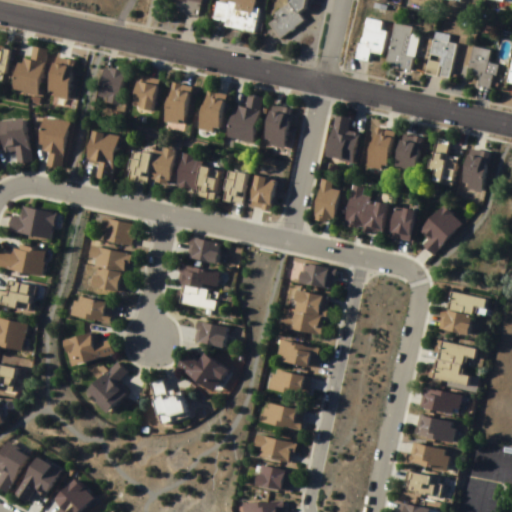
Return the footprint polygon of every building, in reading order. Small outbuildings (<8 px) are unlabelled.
[(198,18),(201,0),(166,0),(166,1),(177,3),(175,13),(198,18)] [(253,33),(259,0),(236,0),(235,6),(217,2),(212,24),(253,33)] [(371,53),(381,56),(387,33),(381,31),(383,24),(366,19),(355,60),(368,64),(371,53)] [(386,66),(411,71),(414,58),(407,56),(413,29),(395,25),(386,66)] [(457,46),(449,44),(450,37),(435,33),(430,56),(442,59),(440,65),(430,63),(427,74),(449,79),(457,46)] [(11,90),(36,96),(47,52),(34,48),(30,62),(19,59),(11,90)] [(491,52),(474,48),(468,72),(481,75),(478,86),(492,90),(498,66),(488,64),(491,52)] [(46,97),(67,101),(75,63),(53,58),(46,97)] [(97,101),(119,105),(124,72),(103,69),(97,101)] [(148,113),(160,84),(140,75),(128,104),(148,113)] [(183,126),(190,87),(170,84),(164,123),(183,126)] [(198,129),(216,133),(226,96),(208,91),(198,129)] [(262,99),(249,96),(246,109),(235,107),(228,138),(253,144),(262,99)] [(263,145),(284,149),(292,110),(271,106),(263,145)] [(325,158),(352,165),(359,134),(348,132),(350,120),(335,116),(325,158)] [(0,123),(0,132),(3,153),(15,152),(17,166),(30,164),(24,120),(0,123)] [(62,170),(68,123),(42,120),(39,152),(49,154),(47,169),(62,170)] [(393,133),(373,130),(367,168),(387,171),(393,133)] [(98,165),(95,180),(111,183),(119,138),(91,133),(86,163),(98,165)] [(394,175),(415,178),(422,138),(401,135),(394,175)] [(427,181),(451,187),(457,159),(446,156),(449,143),(436,140),(427,181)] [(132,153),(126,182),(145,186),(146,181),(168,186),(174,153),(155,149),(153,157),(132,153)] [(481,194),(490,154),(469,150),(460,189),(481,194)] [(196,192),(196,199),(214,201),(217,171),(200,170),(201,158),(181,156),(177,190),(196,192)] [(247,177),(229,172),(222,201),(241,206),(247,177)] [(276,183),(256,177),(248,206),(268,212),(276,183)] [(333,223),(339,192),(331,190),(333,183),(320,181),(312,219),(333,223)] [(382,236),(387,206),(369,202),(371,191),(352,188),(344,229),(382,236)] [(50,212),(43,240),(14,233),(15,231),(2,228),(5,212),(14,214),(16,204),(50,212)] [(462,227),(443,207),(420,231),(430,241),(424,247),(433,256),(462,227)] [(410,242),(415,213),(394,209),(389,239),(410,242)] [(97,213),(131,219),(130,224),(133,225),(131,234),(127,233),(125,244),(99,239),(101,228),(94,226),(97,213)] [(217,240),(211,264),(180,255),(186,232),(217,240)] [(40,248),(35,278),(0,272),(1,268),(0,267),(0,251),(4,252),(6,242),(40,248)] [(85,243),(122,250),(119,269),(93,264),(95,257),(83,254),(85,243)] [(291,283),(294,271),(297,272),(301,260),(324,266),(318,290),(291,283)] [(205,289),(177,283),(179,271),(185,272),(186,265),(208,269),(205,289)] [(93,267),(115,272),(112,291),(86,286),(88,275),(91,275),(93,267)] [(23,307),(0,301),(0,281),(1,276),(28,282),(23,307)] [(310,333),(274,324),(277,314),(284,315),(285,308),(289,309),(290,302),(287,301),(291,288),(319,295),(310,333)] [(74,294),(108,301),(103,321),(66,313),(69,299),(73,300),(74,294)] [(467,338),(472,317),(443,311),(438,331),(467,338)] [(0,316),(23,320),(18,350),(0,346),(0,316)] [(192,342),(195,320),(222,324),(218,346),(192,342)] [(56,340),(86,331),(91,345),(104,340),(108,353),(67,366),(62,351),(60,352),(56,340)] [(270,353),(273,337),(307,344),(302,368),(274,362),(275,355),(270,353)] [(433,381),(467,384),(468,378),(461,377),(463,356),(472,357),(473,348),(437,344),(433,381)] [(171,364),(180,351),(193,359),(200,349),(224,366),(208,389),(171,364)] [(81,389),(111,359),(122,370),(112,381),(121,390),(102,409),(81,389)] [(0,388),(0,362),(16,366),(10,391),(0,388)] [(262,388),(266,372),(271,373),(272,368),(299,375),(293,396),(262,388)] [(145,381),(158,378),(162,392),(177,388),(184,414),(156,422),(145,381)] [(459,416),(462,396),(423,391),(420,410),(459,416)] [(264,402),(292,408),(288,428),(260,422),(264,402)] [(415,434),(452,445),(457,427),(420,416),(415,434)] [(251,431),(289,439),(284,462),(253,455),(255,444),(249,443),(251,431)] [(24,452),(10,478),(7,476),(0,489),(0,440),(1,439),(24,452)] [(447,472),(451,452),(414,443),(410,463),(447,472)] [(54,469),(38,494),(30,489),(22,501),(9,493),(32,455),(54,469)] [(256,462),(289,470),(285,484),(278,483),(276,491),(250,484),(256,462)] [(404,490),(441,498),(444,479),(407,472),(404,490)] [(72,477),(90,496),(73,511),(51,511),(54,509),(46,501),(72,477)] [(238,511),(238,499),(279,497),(279,511),(238,511)]
